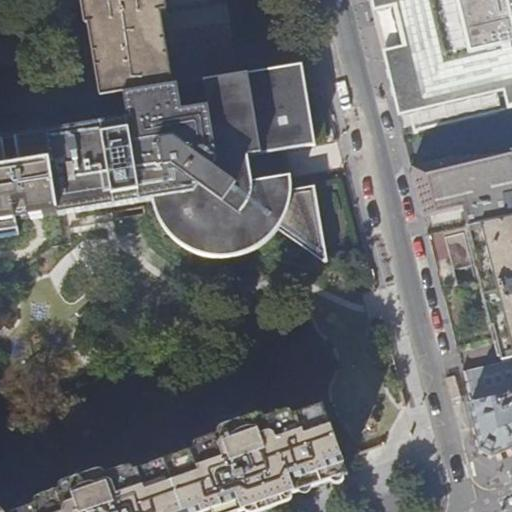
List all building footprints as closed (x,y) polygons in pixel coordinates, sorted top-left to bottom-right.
[(126,98),(164,91),(175,89),(170,57),(163,16),(170,15),(167,0),(82,0),(87,28),(92,27),(103,102),(126,98)] [(511,0),(391,0),(397,24),(395,25),(394,28),(395,32),(397,34),(400,35),(410,76),(400,79),(410,118),(413,133),(458,122),(508,110),(511,109),(511,0)] [(270,225),(289,239),(290,237),(329,265),(316,189),(293,193),(293,178),(282,179),(277,153),(284,152),(274,140),(264,131),(270,123),(259,116),(251,112),(237,108),(225,106),(211,107),(207,84),(164,91),(126,98),(130,123),(74,133),(47,137),(60,216),(60,218),(109,209),(162,199),(165,211),(168,219),(174,228),(179,233),(188,241),(200,247),(209,249),(216,250),(227,250),(238,248),(250,243),(259,237),(270,225)] [(305,120),(303,106),(282,109),(285,124),(305,120)] [(0,238),(21,235),(19,223),(60,216),(47,137),(0,144),(0,238)] [(450,160),(411,170),(424,218),(463,210),(468,230),(511,221),(511,155),(511,156),(450,160)] [(511,221),(468,230),(503,363),(511,361),(511,221)] [(466,236),(447,239),(454,272),(473,268),(466,236)] [(251,371),(243,347),(233,350),(241,375),(251,371)] [(503,363),(463,372),(472,407),(503,399),(501,392),(509,390),(510,398),(511,397),(511,361),(503,363)] [(12,511),(253,511),(280,503),(311,492),(349,479),(323,405),(191,450),(160,362),(54,398),(64,424),(59,426),(52,430),(45,436),(38,442),(33,450),(30,457),(28,465),(27,477),(33,505),(12,511)] [(501,392),(503,399),(510,398),(509,390),(501,392)] [(503,399),(472,407),(482,448),(496,455),(511,448),(511,397),(510,398),(503,399)]
